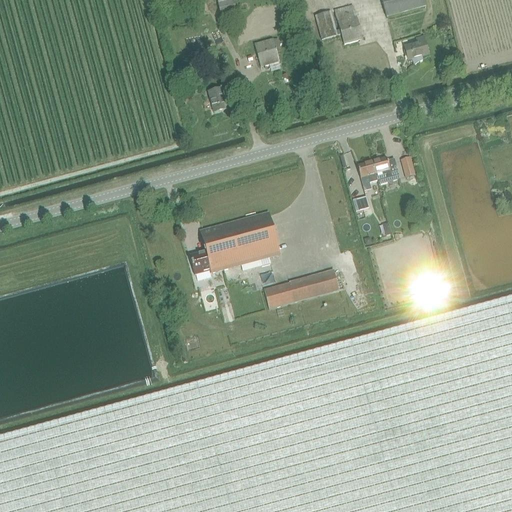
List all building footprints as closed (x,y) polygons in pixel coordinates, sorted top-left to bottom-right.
[(236,0),(216,0),(221,16),(237,12),(234,2),(237,1),(236,0)] [(380,0),(386,19),(426,9),(423,0),(380,0)] [(337,24),(356,18),(353,6),(330,12),(330,13),(315,17),(321,42),(341,37),(337,24)] [(337,24),(341,37),(343,46),(362,41),(356,18),(337,24)] [(423,62),(422,59),(429,57),(424,38),(416,41),(417,45),(404,49),(408,63),(414,61),(415,67),(423,62)] [(254,47),(261,69),(279,64),(273,41),(254,47)] [(224,98),(229,97),(226,88),(208,93),(214,115),(227,111),(224,98)] [(396,135),(389,138),(397,153),(404,149),(396,135)] [(386,160),(372,164),(375,176),(377,183),(378,187),(399,181),(395,164),(388,165),(386,160)] [(415,177),(410,161),(403,163),(405,171),(403,171),(406,180),(415,177)] [(372,164),(357,168),(364,193),(369,192),(367,185),(377,183),(375,176),(372,164)] [(353,202),(356,214),(357,214),(369,211),(365,199),(354,202),(353,202)] [(206,252),(189,257),(194,276),(209,272),(209,274),(279,256),(268,214),(200,232),(206,252)] [(268,312),(339,293),(333,272),(262,291),(268,312)] [(421,288),(423,297),(445,294),(444,285),(421,288)] [(0,511),(511,511),(511,299),(0,439),(0,511)] [(247,372),(247,368),(253,367),(253,365),(227,369),(228,375),(247,372)]
